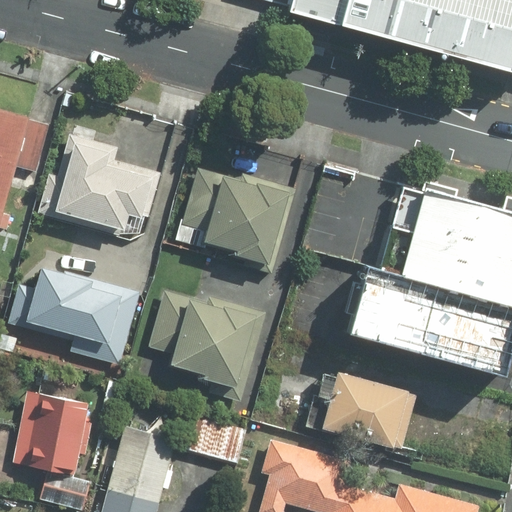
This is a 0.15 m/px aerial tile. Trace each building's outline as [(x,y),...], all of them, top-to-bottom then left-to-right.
[(511,0),(289,0),(285,15),(511,76),(511,0)] [(49,122),(0,109),(0,232),(4,234),(9,215),(2,213),(14,167),(36,173),(49,122)] [(116,150),(65,136),(55,175),(47,173),(40,198),(33,196),(28,213),(143,244),(162,173),(113,160),(116,150)] [(266,278),(294,189),(210,163),(208,170),(194,166),(169,249),(266,278)] [(137,294),(40,266),(34,264),(27,289),(18,286),(7,324),(68,341),(64,355),(116,369),(137,294)] [(511,359),(511,307),(359,267),(342,332),(508,375),(511,359)] [(205,303),(160,290),(143,347),(167,354),(162,371),(223,389),(220,401),(238,406),(265,313),(207,296),(205,303)] [(412,388),(336,368),(320,430),(396,449),(412,388)] [(94,402),(25,387),(7,466),(40,474),(34,500),(82,511),(89,482),(69,477),(74,456),(81,458),(94,402)] [(193,414),(184,448),(235,462),(245,427),(193,414)] [(163,463),(169,438),(121,425),(97,511),(149,511),(156,488),(165,491),(172,465),(163,463)] [(345,466),(270,446),(252,511),(278,511),(281,503),(314,511),(464,511),(468,498),(393,478),(388,494),(341,482),(345,466)]
